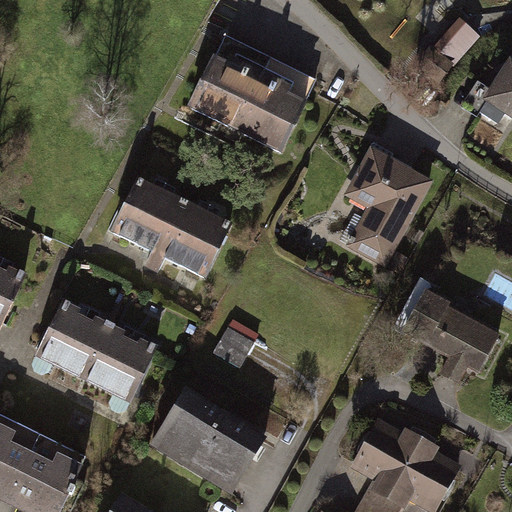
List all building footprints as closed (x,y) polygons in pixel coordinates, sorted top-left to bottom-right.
[(458,21),(434,46),(436,49),(440,44),(441,46),(460,25),(458,24),(459,23),(458,21)] [(433,48),(450,63),(475,36),(459,23),(458,24),(460,25),(441,46),(440,44),(436,49),(434,46),(433,48)] [(436,79),(448,65),(426,49),(415,63),(436,79)] [(511,121),(511,59),(505,56),(477,100),(511,121)] [(212,58),(188,107),(277,151),(302,102),(212,58)] [(485,99),(489,91),(475,82),(459,107),(474,116),(485,99)] [(436,182),(430,178),(380,147),(350,195),(371,209),(350,243),(378,260),(384,264),(436,182)] [(137,179),(111,232),(149,251),(144,262),(146,268),(151,270),(156,269),(162,257),(201,276),(227,223),(203,211),(200,217),(158,196),(161,191),(137,179)] [(0,316),(22,273),(17,271),(16,273),(7,268),(4,273),(0,271),(0,316)] [(405,331),(452,358),(444,372),(460,381),(468,368),(481,376),(505,336),(429,290),(405,331)] [(44,372),(48,363),(113,394),(108,403),(110,409),(116,411),(121,409),(153,345),(148,343),(147,345),(138,340),(135,345),(117,336),(119,332),(111,328),(112,325),(103,321),(102,324),(94,320),(92,324),(73,315),(76,310),(66,305),(67,303),(63,301),(31,365),(33,371),(38,373),(44,372)] [(211,352),(237,367),(251,342),(225,327),(211,352)] [(157,447),(229,491),(260,440),(183,392),(160,429),(166,432),(157,447)] [(55,511),(65,492),(69,494),(72,487),(68,486),(82,457),(0,416),(0,500),(24,511),(55,511)] [(401,439),(375,424),(353,463),(379,478),(373,489),(399,504),(405,493),(431,508),(453,468),(427,454),(431,447),(405,432),(401,439)] [(394,511),(399,504),(373,489),(359,511),(394,511)] [(142,511),(118,497),(109,511),(142,511)]
